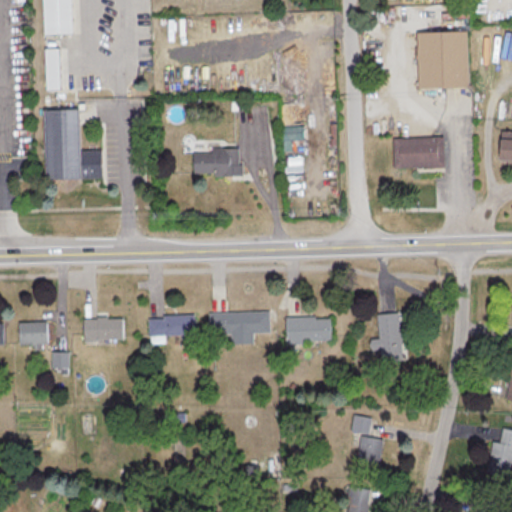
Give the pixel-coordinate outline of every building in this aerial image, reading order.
[(68,0),(40,0),(41,34),(70,34),(68,0)] [(467,88),(466,32),(414,33),(415,89),(467,88)] [(43,48),(43,89),(58,89),(58,48),(43,48)] [(41,110),(42,179),(100,178),(100,150),(77,150),(76,109),(41,110)] [(301,126),(280,126),(280,140),(301,140),(301,126)] [(391,168),(441,168),(441,138),(391,138),(391,168)] [(511,140),(496,140),(495,160),(511,160),(511,140)] [(240,148),(191,148),(191,175),(240,175),(240,148)] [(268,311),(207,311),(207,335),(268,335),(268,311)] [(398,313),(375,314),(376,340),(368,340),(369,361),(400,360),(398,313)] [(126,339),(126,316),(86,316),(86,339),(126,339)] [(193,316),(146,316),(146,335),(193,335),(193,316)] [(328,317),(284,317),(284,341),(328,341),(328,317)] [(50,321),(20,321),(20,343),(50,343),(50,321)] [(53,365),(70,365),(70,352),(53,351),(53,365)] [(511,454),(511,430),(500,428),(497,442),(491,441),(485,471),(508,476),(511,454)] [(376,468),(381,439),(360,435),(354,464),(376,468)] [(365,511),(368,489),(349,486),(345,511),(365,511)] [(498,511),(500,499),(479,496),(475,511),(498,511)]
